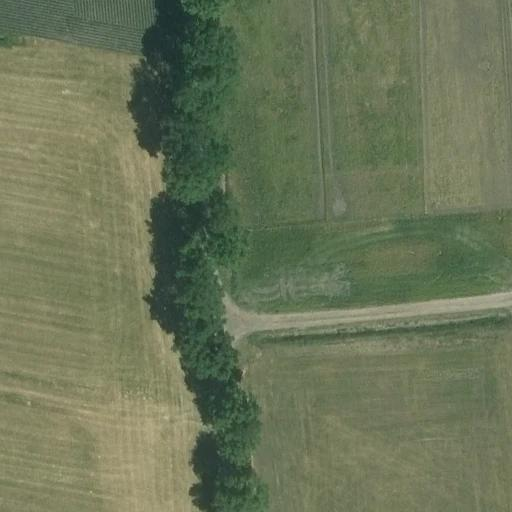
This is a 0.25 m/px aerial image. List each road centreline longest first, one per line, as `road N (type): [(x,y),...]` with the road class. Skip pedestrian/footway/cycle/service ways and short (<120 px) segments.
road 1 (unclassified): [(230,511),(188,0)]
road 2 (track): [(215,326),(511,300)]
